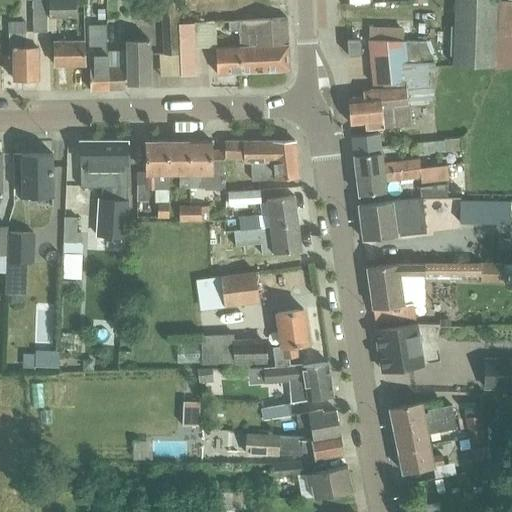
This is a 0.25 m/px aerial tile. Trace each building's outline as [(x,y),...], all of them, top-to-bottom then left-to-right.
[(32,32),(37,32),(47,32),(46,0),(24,0),(24,1),(32,0),(32,32)] [(48,0),(49,17),(76,17),(75,0),(48,0)] [(194,0),(182,0),(184,23),(196,22),(194,0)] [(206,0),(194,0),(196,22),(208,22),(206,0)] [(218,0),(206,0),(208,22),(219,21),(218,0)] [(230,0),(218,0),(219,21),(231,20),(230,0)] [(242,0),(230,0),(231,20),(243,20),(242,0)] [(254,0),(242,0),(243,20),(255,19),(254,0)] [(266,0),(254,0),(255,19),(267,19),(266,0)] [(278,0),(266,0),(267,19),(279,18),(278,0)] [(453,0),(451,68),(492,69),(511,69),(511,2),(507,3),(494,2),(494,0),(453,0)] [(181,75),(180,53),(178,54),(175,1),(161,1),(163,54),(160,54),(161,76),(181,75)] [(289,70),(287,18),(228,21),(229,31),(238,30),(238,34),(239,34),(239,46),(215,47),(216,73),(289,70)] [(21,23),(8,23),(9,64),(13,64),(13,79),(39,79),(38,47),(25,47),(25,32),(25,22),(21,23)] [(180,53),(181,75),(196,75),(194,23),(179,24),(180,53)] [(106,24),(88,25),(88,33),(89,49),(95,49),(96,68),(90,68),(91,90),(108,90),(107,52),(106,28),(106,24)] [(360,39),(347,40),(348,56),(361,54),(360,39)] [(126,52),(107,52),(108,90),(128,89),(127,84),(150,83),(149,40),(126,40),(126,52)] [(405,41),(370,40),(374,90),(405,87),(407,106),(410,105),(433,104),(432,83),(433,83),(432,63),(429,63),(425,41),(405,41)] [(55,66),(84,65),(83,41),(55,42),(55,66)] [(412,124),(410,105),(407,106),(405,87),(374,90),(363,91),(364,96),(348,98),(351,124),(366,122),(366,129),(412,124)] [(382,145),(380,133),(352,137),(354,149),(355,155),(357,175),(421,168),(419,158),(384,162),(382,152),(382,145)] [(126,142),(82,141),(82,187),(102,187),(102,199),(101,199),(98,236),(126,238),(127,222),(129,199),(126,199),(126,142)] [(168,174),(168,141),(146,141),(146,172),(137,172),(137,201),(148,200),(148,190),(168,190),(168,174)] [(191,188),(190,141),(168,141),(168,174),(179,174),(179,188),(191,188)] [(211,141),(190,141),(191,188),(226,188),(225,150),(211,150),(211,141)] [(251,162),(253,182),(300,177),(295,141),(226,141),(226,157),(243,157),(243,162),(251,162)] [(436,141),(415,143),(416,153),(437,151),(436,141)] [(21,153),(22,202),(36,201),(36,196),(53,196),(53,153),(21,153)] [(446,165),(421,168),(357,175),(359,195),(387,192),(386,183),(419,180),(419,183),(447,179),(446,165)] [(447,183),(420,186),(420,196),(440,196),(447,196),(447,183)] [(260,191),(228,193),(229,206),(261,204),(261,201),(260,191)] [(248,218),(239,219),(240,230),(298,223),(294,196),(267,199),(265,199),(267,215),(263,216),(248,218)] [(426,233),(422,198),(358,205),(362,240),(426,233)] [(158,218),(168,218),(168,202),(157,203),(158,218)] [(509,224),(510,204),(460,203),(460,224),(509,224)] [(191,207),(191,222),(208,222),(207,206),(191,207)] [(191,222),(191,207),(179,207),(180,222),(191,222)] [(77,242),(78,218),(65,217),(64,242),(77,242)] [(240,230),(234,231),(236,246),(260,243),(262,255),(273,253),(301,250),(298,223),(240,230)] [(9,232),(8,262),(6,261),(5,291),(26,292),(27,262),(32,263),(33,233),(9,232)] [(404,264),(369,269),(375,310),(377,325),(414,320),(412,308),(423,307),(423,278),(481,278),(481,280),(503,280),(503,264),(481,264),(404,264)] [(224,306),(259,301),(255,273),(221,277),(224,306)] [(212,274),(188,275),(189,305),(213,305),(212,274)] [(12,294),(11,304),(20,304),(20,295),(12,294)] [(26,296),(24,336),(41,337),(43,296),(26,296)] [(276,366),(291,365),(290,358),(299,357),(297,344),(309,342),(303,309),(277,314),(282,345),(273,347),(276,366)] [(417,324),(376,331),(382,372),(423,366),(417,324)] [(234,361),(265,359),(264,342),(234,343),(234,334),(201,336),(202,363),(234,362),(234,361)] [(188,352),(189,339),(168,338),(167,351),(188,352)] [(23,354),(23,368),(33,369),(33,367),(57,368),(58,351),(34,350),(34,354),(23,354)] [(511,357),(486,357),(485,389),(511,390),(511,357)] [(82,359),(81,369),(92,370),(93,359),(82,359)] [(291,365),(276,366),(276,367),(263,368),(264,383),(288,381),(290,403),(307,400),(334,395),(328,362),(304,366),(304,365),(291,365)] [(211,368),(197,369),(198,382),(212,381),(211,368)] [(199,422),(200,399),(183,398),(182,421),(199,422)] [(395,430),(455,418),(452,405),(424,410),(422,402),(391,408),(395,430)] [(262,408),(264,420),(293,415),(291,403),(262,408)] [(479,406),(465,408),(466,418),(481,415),(479,406)] [(209,408),(208,421),(217,421),(218,408),(209,408)] [(323,410),(297,414),(299,427),(310,425),(313,439),(341,434),(336,411),(323,413),(323,410)] [(468,428),(482,426),(481,415),(466,418),(468,428)] [(457,429),(455,418),(395,430),(399,451),(431,445),(429,435),(457,429)] [(484,437),(482,426),(468,428),(469,439),(484,437)] [(142,434),(123,434),(123,454),(143,454),(142,434)] [(341,434),(313,439),(311,439),(303,439),(303,436),(245,434),(244,452),(296,455),(297,452),(314,453),(315,459),(344,454),(341,434)] [(433,457),(431,445),(399,451),(403,473),(444,465),(443,455),(433,457)] [(472,460),(487,458),(485,447),(471,449),(472,460)] [(288,463),(272,465),(273,477),(289,475),(298,474),(302,497),(313,496),(313,498),(352,491),(347,466),(309,473),(308,461),(288,463)] [(236,503),(236,485),(211,485),(211,503),(236,503)] [(422,490),(406,493),(410,511),(439,511),(438,505),(425,508),(422,490)]
